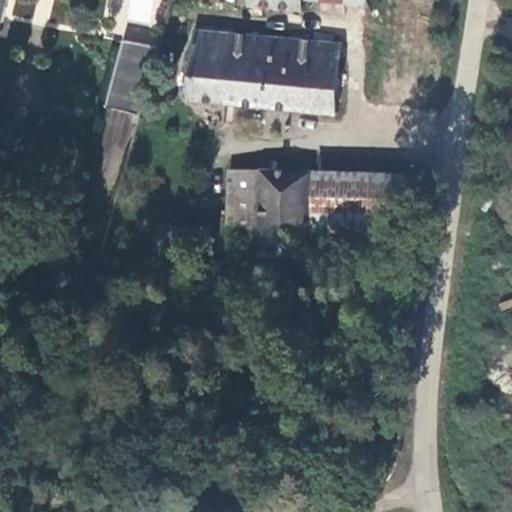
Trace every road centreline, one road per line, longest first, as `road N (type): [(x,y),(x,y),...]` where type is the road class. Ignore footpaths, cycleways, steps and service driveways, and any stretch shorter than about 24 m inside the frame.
road 1 (tertiary): [(432,511),(428,398),(478,0)]
road 2 (track): [(427,485),(146,511)]
